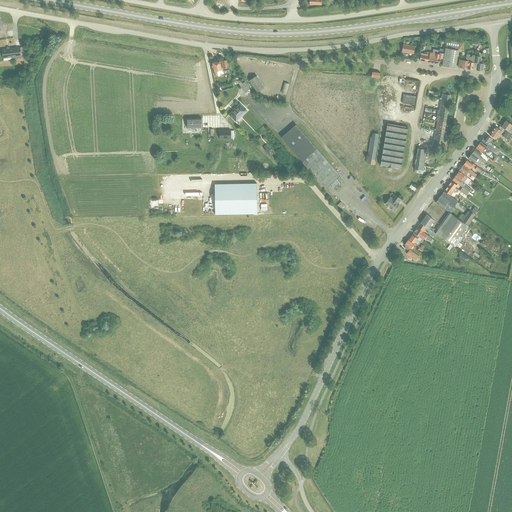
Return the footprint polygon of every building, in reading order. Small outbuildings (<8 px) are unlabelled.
[(413,54),(415,46),(412,45),(413,44),(410,43),(410,45),(405,44),(406,41),(404,40),(402,52),(413,54)] [(442,65),(442,66),(443,66),(455,68),(455,67),(458,50),(459,42),(446,40),(445,48),(442,65)] [(20,47),(2,49),(3,58),(12,57),(12,59),(22,58),(20,47)] [(443,59),(444,49),(440,49),(439,50),(433,49),(432,53),(426,52),(426,54),(421,53),(419,60),(439,64),(440,58),(443,59)] [(467,69),(469,57),(469,55),(467,54),(466,59),(467,59),(466,60),(459,59),(458,67),(467,69)] [(475,58),(474,62),(477,63),(476,70),(482,71),(483,64),(479,63),(480,57),(480,55),(476,55),(475,56),(475,58)] [(217,74),(222,73),(220,61),(212,63),(213,65),(212,65),(212,67),(213,67),(215,75),(217,75),(217,74)] [(257,92),(264,88),(256,76),(249,80),(257,92)] [(386,78),(385,87),(394,88),(395,80),(386,78)] [(280,82),(278,92),(283,94),(286,83),(280,82)] [(247,91),(250,89),(246,84),(241,87),(244,93),(245,92),(247,91)] [(236,122),(247,111),(240,103),(234,110),(235,111),(230,115),(236,122)] [(196,118),(187,118),(187,128),(202,128),(201,118),(196,118)] [(434,130),(444,132),(446,122),(445,122),(437,120),(436,129),(434,129),(434,130)] [(511,124),(506,120),(501,126),(508,131),(507,131),(510,134),(511,131),(511,124)] [(408,127),(391,124),(387,123),(380,165),(387,166),(387,167),(393,168),(401,169),(408,127)] [(334,178),(339,174),(296,124),(281,137),(324,187),(329,183),(334,188),(339,184),(334,178)] [(498,128),(495,126),(489,134),(495,139),(502,131),(502,132),(504,129),(500,126),(498,128)] [(233,138),(233,130),(219,130),(219,138),(233,138)] [(506,131),(502,136),(507,140),(511,135),(506,131)] [(373,164),(378,134),(372,133),(367,163),(373,164)] [(488,143),(492,138),(487,135),(484,138),(483,138),(480,142),(493,152),(495,149),(488,143)] [(488,150),(485,148),(479,143),(475,148),(484,154),(488,150)] [(266,144),(263,147),(268,152),(271,149),(266,144)] [(471,153),(483,162),(485,163),(486,161),(483,159),(483,158),(479,156),(481,153),(475,149),(471,153)] [(483,162),(471,153),(468,158),(474,163),(478,165),(480,167),(483,162)] [(463,165),(469,169),(471,166),(479,171),(481,169),(473,163),(472,164),(467,160),(463,165)] [(470,169),(469,169),(463,165),(459,170),(466,175),(468,172),(475,177),(476,174),(470,169)] [(458,171),(455,175),(461,179),(464,182),(467,177),(458,171)] [(471,189),(464,184),(465,183),(464,182),(461,179),(455,175),(452,180),(462,187),(469,192),(471,189)] [(448,186),(444,190),(450,195),(454,190),(457,192),(459,190),(456,188),(455,188),(457,185),(451,181),(448,186)] [(215,214),(257,213),(257,183),(214,184),(215,214)] [(469,192),(462,187),(460,191),(466,196),(469,192)] [(443,191),(435,202),(447,211),(449,212),(452,208),(457,202),(457,201),(443,191)] [(398,203),(401,200),(394,194),(391,198),(390,197),(385,204),(394,211),(399,204),(398,203)] [(467,225),(473,215),(469,212),(466,216),(463,214),(459,219),(467,225)] [(437,231),(435,233),(453,246),(458,238),(459,236),(467,225),(466,225),(467,225),(459,219),(451,214),(450,213),(437,231)] [(426,214),(421,223),(435,233),(437,231),(434,228),(433,229),(429,226),(434,220),(426,214)] [(421,223),(417,227),(423,232),(426,229),(428,231),(428,233),(430,234),(431,233),(435,236),(436,234),(435,233),(421,223)] [(418,236),(423,239),(425,236),(431,241),(432,239),(423,232),(417,227),(414,232),(418,236)] [(414,232),(408,239),(414,243),(417,245),(420,241),(422,238),(418,236),(414,232)] [(408,239),(405,245),(410,249),(414,243),(408,239)] [(409,251),(406,254),(415,260),(419,262),(422,258),(419,256),(410,250),(409,251)] [(463,261),(465,259),(466,257),(461,253),(458,258),(463,261)]
